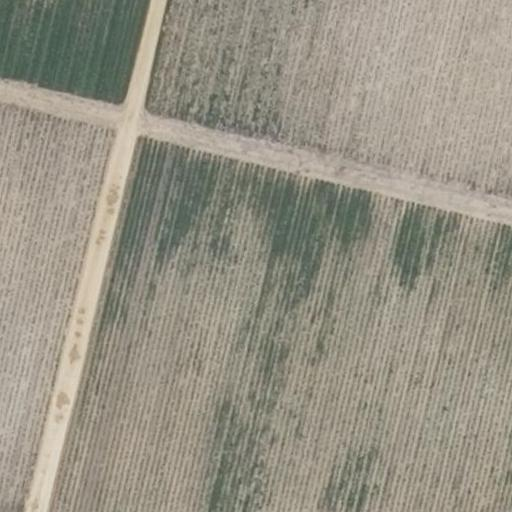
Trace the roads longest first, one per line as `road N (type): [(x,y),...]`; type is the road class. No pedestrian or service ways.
road 1 (track): [(35,511),(158,0)]
road 2 (track): [(0,89),(511,209)]
